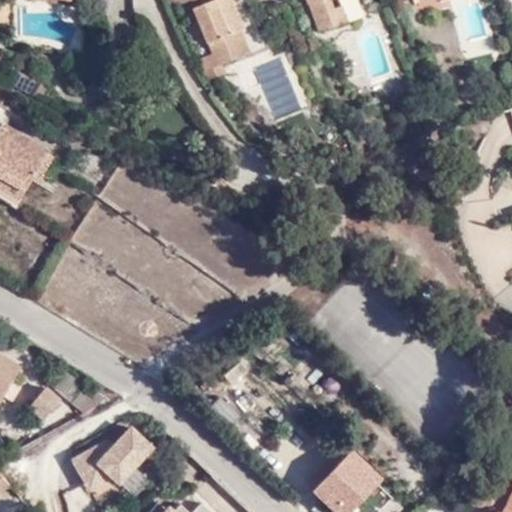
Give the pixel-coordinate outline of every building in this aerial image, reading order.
[(212,0),(194,0),(189,2),(192,10),(213,2),(212,0)] [(220,0),(213,2),(192,10),(205,46),(206,45),(214,69),(234,62),(225,39),(237,35),(240,34),(227,0),(220,0)] [(340,26),(334,11),(330,0),(308,0),(322,33),(340,26)] [(344,8),(334,11),(340,26),(350,22),(344,8)] [(245,58),(237,35),(225,39),(234,62),(245,58)] [(203,57),(197,59),(207,77),(210,76),(203,57)] [(207,77),(197,59),(195,59),(202,77),(207,77)] [(42,83),(18,72),(12,83),(35,94),(42,83)] [(0,187),(21,200),(50,152),(8,127),(0,139),(0,187)] [(0,354),(0,401),(22,367),(0,354)] [(90,416),(117,401),(64,365),(49,385),(63,395),(90,416)] [(63,395),(49,385),(31,410),(45,420),(63,395)] [(242,417),(220,396),(206,409),(229,431),(242,417)] [(158,447),(133,427),(113,444),(109,439),(71,459),(83,487),(62,495),(63,511),(101,511),(100,505),(123,487),(137,499),(152,483),(139,469),(158,447)] [(351,511),(353,511),(354,511),(377,511),(392,497),(380,486),(385,479),(353,450),(312,491),(332,511),(351,511)] [(444,468),(436,463),(431,471),(439,476),(444,468)] [(0,475),(0,494),(13,489),(3,478),(0,475)] [(212,511),(200,502),(191,511),(187,511),(180,505),(174,511),(169,507),(165,511),(212,511)] [(511,511),(511,510),(511,504),(508,503),(503,511),(511,511)]
